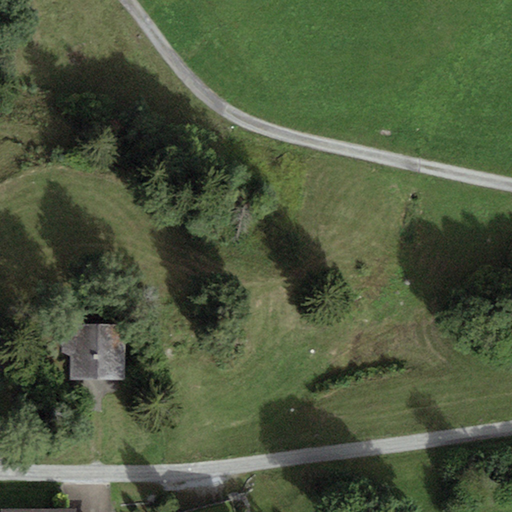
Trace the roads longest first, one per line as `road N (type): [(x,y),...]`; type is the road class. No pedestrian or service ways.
road 1 (unclassified): [(511,426),(158,472),(0,475)]
road 2 (track): [(511,186),(237,119),(194,84),(126,0)]
